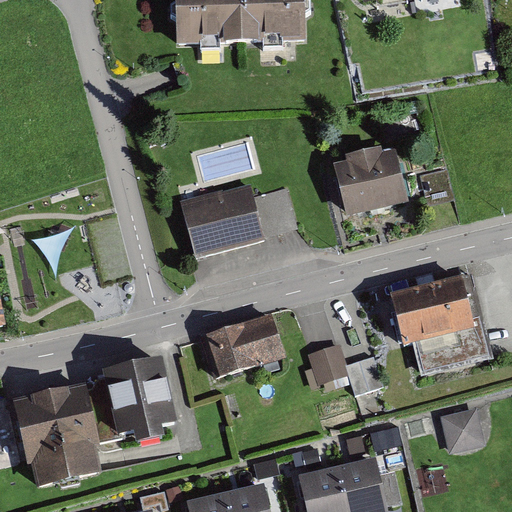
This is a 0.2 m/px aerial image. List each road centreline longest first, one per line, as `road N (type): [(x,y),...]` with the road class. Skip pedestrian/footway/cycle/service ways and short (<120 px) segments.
road 1 (tertiary): [(511,238),(161,328)]
road 2 (residential): [(75,0),(161,328)]
road 3 (tertiary): [(161,328),(0,363)]
